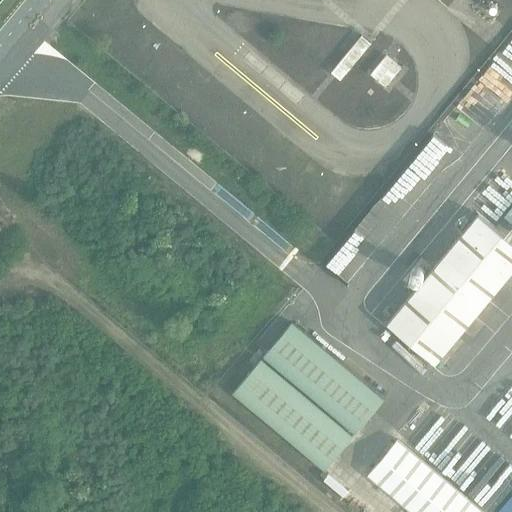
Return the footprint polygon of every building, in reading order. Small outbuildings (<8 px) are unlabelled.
[(388,54),(373,72),(388,85),(403,66),(388,54)] [(511,241),(478,214),(386,325),(435,366),(511,272),(511,241)] [(384,400),(292,323),(263,357),(356,434),(384,400)] [(353,437),(261,360),(232,394),(325,471),(353,437)] [(475,511),(393,442),(364,477),(405,511),(475,511)] [(511,511),(511,496),(497,511),(511,511)]
